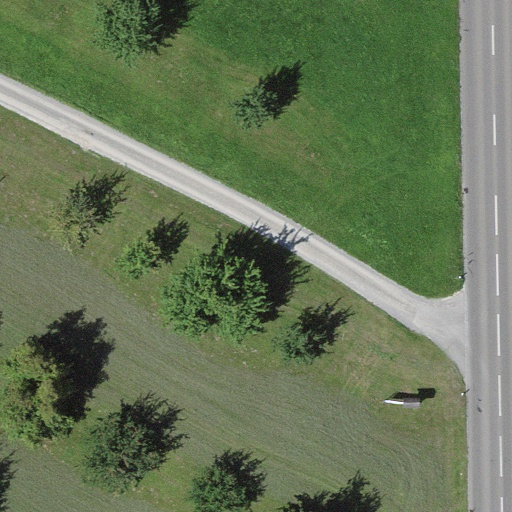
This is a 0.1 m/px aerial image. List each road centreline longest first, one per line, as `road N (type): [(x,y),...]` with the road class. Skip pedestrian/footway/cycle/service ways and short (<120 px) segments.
road 1 (track): [(0,91),(253,216),(446,328),(499,330)]
road 2 (tertiary): [(494,0),(503,511)]
